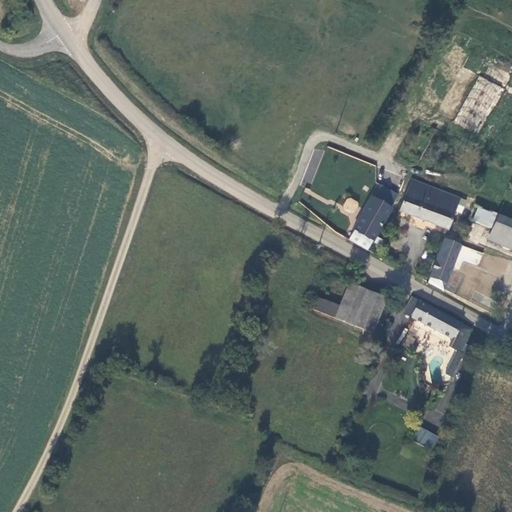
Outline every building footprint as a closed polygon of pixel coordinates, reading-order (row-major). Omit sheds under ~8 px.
[(479,143),(507,100),(479,83),(452,126),(479,143)] [(458,202),(410,184),(400,214),(445,232),(458,202)] [(342,207),(353,214),(360,203),(348,196),(342,207)] [(350,243),(368,252),(372,245),(381,249),(386,240),(377,235),(390,211),(372,202),(350,243)] [(511,222),(478,209),(470,228),(489,236),(485,246),(511,256),(511,222)] [(428,284),(444,292),(460,247),(443,241),(428,284)] [(338,308),(333,319),(369,336),(386,301),(349,285),(338,308)] [(338,308),(322,300),(316,311),(333,319),(338,308)] [(465,347),(471,332),(410,300),(403,316),(452,342),(448,350),(455,354),(444,376),(451,380),(462,357),(460,356),(465,347)] [(392,327),(387,324),(383,334),(389,336),(392,327)] [(473,351),(465,347),(460,356),(462,357),(469,360),(473,351)] [(436,441),(417,430),(410,443),(429,454),(436,441)]
